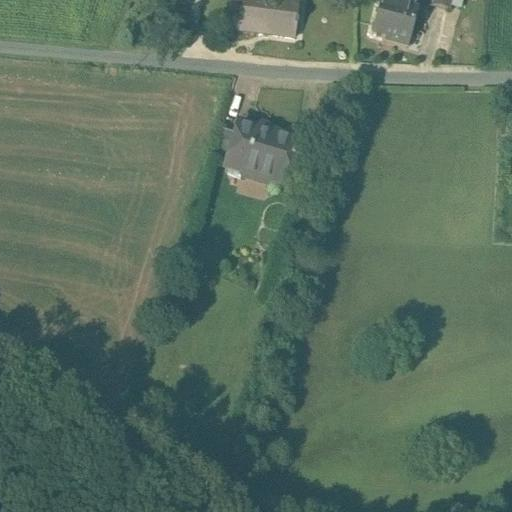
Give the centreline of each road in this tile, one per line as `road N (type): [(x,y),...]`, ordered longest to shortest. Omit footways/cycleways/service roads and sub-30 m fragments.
road 1 (residential): [(511,90),(431,93),(0,53)]
road 2 (track): [(0,402),(96,443),(193,511)]
